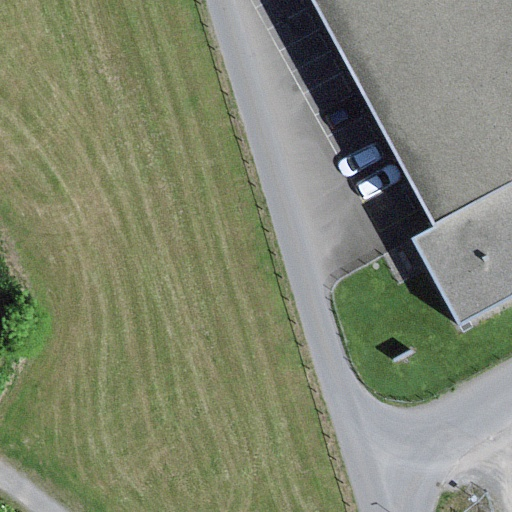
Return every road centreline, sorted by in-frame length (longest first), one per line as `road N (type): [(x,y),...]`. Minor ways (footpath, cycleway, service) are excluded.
road 1 (residential): [(224,0),(367,472)]
road 2 (unclassified): [(367,472),(511,394)]
